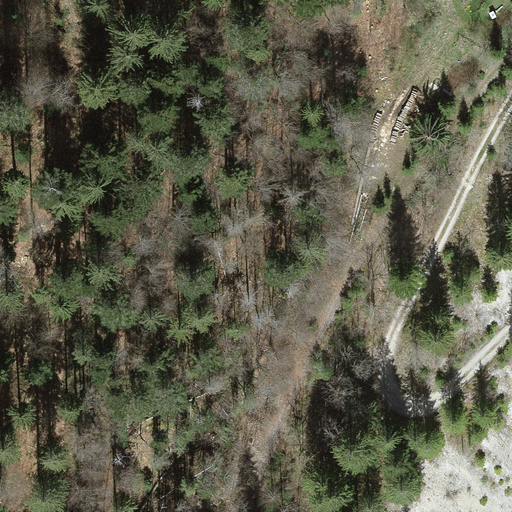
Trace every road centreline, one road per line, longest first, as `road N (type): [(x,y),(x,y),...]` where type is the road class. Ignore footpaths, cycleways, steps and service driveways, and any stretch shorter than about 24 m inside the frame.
road 1 (track): [(511,48),(392,202),(327,303),(242,511)]
road 2 (track): [(511,102),(416,274),(386,362),(397,392),(430,396),(511,333)]
